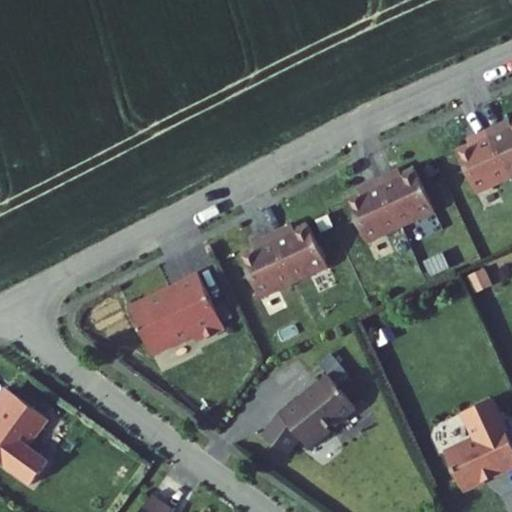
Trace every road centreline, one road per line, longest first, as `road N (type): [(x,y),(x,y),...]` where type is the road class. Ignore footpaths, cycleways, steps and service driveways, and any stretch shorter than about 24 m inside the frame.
road 1 (residential): [(0,309),(511,54)]
road 2 (residential): [(0,312),(267,511)]
